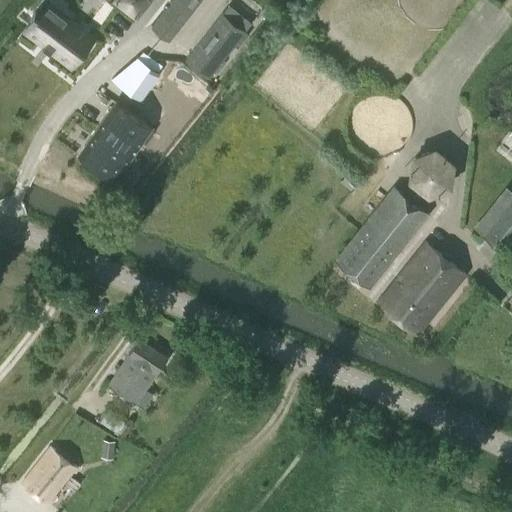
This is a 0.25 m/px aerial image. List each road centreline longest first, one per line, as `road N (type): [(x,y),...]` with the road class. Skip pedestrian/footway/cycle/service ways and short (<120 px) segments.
road 1 (tertiary): [(511,452),(0,220)]
road 2 (unknown): [(511,320),(429,232),(448,95),(511,15)]
road 3 (unknown): [(130,279),(0,444)]
road 4 (track): [(194,511),(273,422),(301,357)]
road 5 (track): [(0,373),(79,256)]
